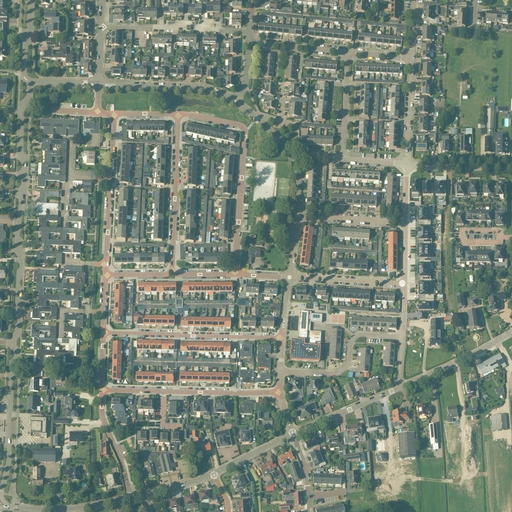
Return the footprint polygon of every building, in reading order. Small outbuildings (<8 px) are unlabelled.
[(49,0),(41,0),(41,5),(49,5),(49,10),(52,10),(52,4),(49,4),(49,0)] [(312,0),(312,3),(317,4),(316,12),(319,12),(320,8),(320,1),(320,0),(312,0)] [(323,9),(323,6),(328,7),(328,0),(323,0),(324,1),(320,1),(320,8),(323,9)] [(339,0),(338,7),(343,8),(343,11),(347,11),(347,4),(344,3),(344,0),(339,0)] [(282,14),(282,8),(281,8),(281,4),(270,4),(270,10),(275,11),(275,13),(282,14)] [(424,15),(434,15),(435,10),(437,10),(438,6),(437,6),(430,6),(430,9),(424,9),(424,15)] [(457,11),(457,16),(466,17),(466,11),(464,11),(464,8),(454,7),(454,11),(457,11)] [(92,12),(80,12),(80,17),(76,17),(76,15),(75,14),(70,14),(69,20),(82,21),(82,18),(89,18),(89,16),(92,17),(92,12)] [(491,22),(492,13),(486,12),(486,18),(483,17),(483,25),(486,25),(486,22),(491,22)] [(45,13),(45,19),(52,19),(51,26),(44,26),(44,29),(41,29),(41,37),(47,37),(48,33),(60,33),(61,25),(63,25),(63,20),(56,20),(56,13),(45,13)] [(434,20),(434,15),(424,15),(424,20),(430,21),(429,24),(437,24),(437,21),(434,20)] [(400,21),(400,16),(391,16),(391,21),(389,21),(389,23),(397,24),(398,21),(400,21)] [(80,23),(80,29),(91,30),(91,25),(88,25),(89,23),(82,23),(82,21),(69,20),(69,23),(80,23)] [(422,29),(423,29),(423,35),(431,35),(431,29),(430,29),(430,26),(422,26),(422,29)] [(91,30),(80,29),(80,33),(76,33),(75,35),(69,34),(69,38),(74,38),(82,38),(82,36),(88,36),(88,34),(91,34),(91,30)] [(345,34),(345,41),(351,42),(351,38),(354,38),(354,35),(354,34),(352,34),(345,34)] [(431,35),(423,35),(423,41),(422,41),(422,44),(433,45),(432,44),(432,42),(431,42),(431,35)] [(189,44),(195,45),(195,49),(198,49),(199,43),(195,42),(196,37),(189,36),(189,44)] [(168,46),(168,48),(171,48),(171,50),(173,50),(174,44),(171,44),(171,38),(165,37),(164,46),(168,46)] [(203,47),(209,47),(209,37),(203,37),(203,43),(200,43),(200,49),(199,57),(202,58),(203,47)] [(209,37),(209,47),(209,45),(213,45),(213,49),(218,49),(218,41),(216,41),(216,37),(209,37)] [(228,48),(236,49),(236,42),(231,42),(231,39),(225,39),(224,42),(228,42),(228,48)] [(84,51),(92,52),(93,43),(91,43),(91,40),(82,40),(82,44),(84,44),(84,51)] [(115,46),(115,49),(123,50),(123,44),(122,44),(123,40),(119,40),(111,40),(111,46),(115,46)] [(422,53),(430,54),(431,50),(433,50),(433,45),(422,44),(422,47),(423,47),(422,53)] [(67,46),(60,46),(60,53),(58,53),(58,60),(66,60),(66,56),(67,46)] [(236,49),(228,48),(228,55),(224,55),(224,54),(219,54),(219,57),(224,57),(230,58),(230,55),(236,55),(236,49)] [(115,49),(114,52),(111,52),(110,58),(118,58),(118,55),(123,55),(123,50),(115,49)] [(80,63),(85,63),(85,60),(92,60),(92,52),(84,51),(84,59),(80,59),(80,63)] [(71,56),(66,56),(66,60),(65,66),(72,66),(72,63),(79,63),(79,53),(71,52),(71,56)] [(47,60),(58,60),(58,53),(43,53),(43,57),(41,57),(41,62),(47,62),(47,60)] [(265,56),(264,63),(273,64),(274,53),(267,53),(266,56),(265,56)] [(421,60),(421,62),(428,63),(432,63),(432,60),(430,60),(430,54),(422,53),(422,60),(421,60)] [(228,61),(227,67),(235,67),(235,61),(230,60),(230,58),(224,57),(224,60),(228,61)] [(118,58),(110,58),(110,65),(117,65),(116,68),(119,68),(123,68),(123,65),(123,59),(118,58)] [(286,65),(296,66),(296,58),(287,58),(286,65)] [(176,68),(176,76),(182,76),(183,73),(185,73),(186,63),(186,59),(184,59),(183,64),(183,68),(176,68)] [(133,76),(139,77),(140,67),(134,67),(134,64),(134,61),(131,61),(131,64),(131,68),(130,68),(130,70),(130,74),(130,75),(133,75),(133,76)] [(143,63),(143,67),(140,67),(139,77),(146,77),(146,71),(149,71),(149,62),(146,62),(146,64),(143,63)] [(149,62),(149,71),(152,71),(151,77),(158,77),(158,69),(155,69),(155,65),(152,65),(152,62),(149,62)] [(428,63),(421,62),(421,65),(423,65),(423,72),(431,72),(431,66),(428,65),(428,63)] [(85,65),(85,63),(80,63),(80,66),(84,66),(83,74),(92,74),(92,65),(85,65)] [(158,69),(158,77),(164,78),(164,72),(167,72),(167,64),(165,63),(165,67),(162,67),(162,69),(158,69)] [(188,77),(194,77),(195,69),(189,68),(189,64),(189,63),(186,63),(185,73),(188,73),(188,77)] [(167,72),(170,72),(170,76),(176,76),(176,68),(170,68),(170,64),(167,64),(167,68),(167,72)] [(204,71),(204,65),(201,65),(199,65),(198,69),(195,69),(194,77),(201,77),(201,71),(204,71)] [(207,65),(204,65),(204,71),(207,71),(206,79),(213,79),(213,71),(213,67),(207,67),(207,65)] [(122,69),(123,68),(119,68),(119,69),(112,69),(112,75),(120,76),(120,77),(123,77),(123,73),(120,73),(120,69),(122,69)] [(272,78),(273,71),(264,70),(263,77),(268,78),(272,78)] [(294,80),(295,73),(286,72),(285,79),(294,80)] [(431,72),(423,72),(423,78),(422,78),(422,81),(434,81),(429,81),(429,78),(431,78),(431,72)] [(463,78),(462,93),(467,94),(467,90),(470,90),(471,81),(467,81),(467,78),(463,78)] [(234,79),(224,79),(224,83),(227,83),(227,87),(234,87),(234,79)] [(266,85),(266,90),(274,91),(275,85),(268,85),(268,81),(264,81),(264,84),(266,85)] [(422,90),(430,90),(431,84),(434,84),(434,81),(422,81),(422,83),(423,83),(422,90)] [(320,85),(319,91),(327,92),(328,85),(325,85),(325,82),(317,82),(317,85),(320,85)] [(288,92),(298,93),(299,87),(301,87),(301,84),(291,83),(290,86),(289,86),(288,92)] [(274,91),(266,90),(265,96),(263,96),(263,99),(274,100),(273,100),(273,97),(274,97),(274,91)] [(419,99),(427,99),(427,96),(430,96),(430,90),(422,90),(422,96),(420,96),(419,99)] [(298,98),(298,93),(288,92),(288,98),(290,98),(290,101),(300,102),(300,99),(298,98)] [(274,103),(274,100),(263,99),(265,99),(265,103),(266,103),(266,105),(267,105),(267,109),(275,109),(276,103),(274,103)] [(420,108),(428,108),(428,105),(431,105),(431,99),(427,99),(419,99),(419,101),(420,101),(420,108)] [(289,110),(299,111),(300,102),(290,101),(290,104),(289,110)] [(419,114),(419,117),(426,117),(426,114),(428,114),(428,108),(420,108),(420,114),(419,114)] [(485,138),(485,153),(491,153),(492,138),(494,138),(494,109),(487,109),(487,129),(486,135),(486,138),(485,138)] [(299,111),(289,110),(289,116),(294,117),(294,120),(303,121),(304,117),(298,117),(299,111)] [(420,120),(419,126),(427,126),(428,123),(430,123),(430,117),(426,117),(419,117),(419,120),(420,120)] [(90,130),(90,135),(89,134),(88,147),(92,147),(92,148),(95,148),(95,147),(99,147),(100,143),(101,143),(102,142),(102,137),(101,135),(99,135),(100,119),(98,119),(97,124),(94,124),(94,123),(84,122),(83,130),(90,130)] [(53,129),(53,121),(53,120),(50,120),(50,121),(41,120),(40,120),(40,129),(40,128),(43,128),(43,136),(53,136),(53,129)] [(66,136),(66,129),(66,121),(63,121),(53,121),(53,129),(56,129),(56,136),(66,136)] [(66,121),(66,129),(69,129),(69,137),(79,137),(79,121),(76,121),(76,122),(66,121)] [(192,135),(194,126),(187,125),(187,126),(184,125),(182,131),(186,132),(186,133),(192,135)] [(427,126),(419,126),(419,132),(418,132),(418,135),(425,136),(426,133),(427,133),(427,126)] [(438,136),(438,128),(435,127),(435,133),(429,133),(429,135),(434,136),(438,136)] [(229,134),(228,142),(234,144),(236,135),(229,134)] [(494,134),(494,142),(498,142),(498,154),(501,154),(504,154),(507,154),(508,138),(503,138),(503,134),(495,134),(494,134)] [(458,143),(460,143),(460,152),(468,153),(469,137),(461,137),(461,135),(458,135),(458,143)] [(418,142),(417,150),(426,151),(427,138),(423,138),(422,142),(418,142)] [(61,141),(42,140),(42,152),(44,152),(49,152),(50,145),(61,146),(61,144),(61,141)] [(49,152),(44,152),(44,164),(52,164),(52,158),(60,158),(60,156),(60,153),(49,152)] [(86,157),(86,165),(94,165),(95,153),(85,152),(85,157),(86,157)] [(44,164),(41,164),(41,176),(48,176),(49,169),(60,170),(60,168),(60,165),(52,164),(44,164)] [(387,183),(397,183),(397,178),(394,178),(394,175),(387,174),(387,179),(388,180),(387,183)] [(59,182),(59,180),(59,177),(48,176),(41,176),(38,176),(37,188),(45,188),(45,181),(59,182)] [(83,194),(88,194),(91,195),(92,182),(73,182),(73,187),(84,187),(83,194)] [(387,191),(397,192),(397,183),(387,183),(387,191)] [(423,196),(433,197),(433,190),(430,190),(430,184),(430,183),(429,183),(426,183),(423,183),(423,196)] [(446,190),(443,190),(443,185),(443,184),(442,184),(442,183),(439,183),(436,183),(436,197),(446,197),(446,190)] [(467,191),(464,191),(464,185),(461,185),(461,184),(458,184),(458,185),(457,185),(457,195),(464,195),(464,197),(467,197),(467,191)] [(467,190),(467,191),(467,197),(470,197),(470,194),(477,194),(477,184),(470,184),(470,190),(467,190)] [(494,198),(494,191),(494,190),(491,190),(491,184),(484,184),(484,194),(488,195),(488,198),(494,198)] [(494,198),(494,199),(499,199),(499,196),(504,196),(504,186),(503,186),(503,184),(500,184),(500,185),(497,185),(497,191),(494,191),(494,198)] [(231,196),(231,190),(223,189),(223,193),(220,193),(220,198),(229,199),(229,196),(231,196)] [(40,192),(39,204),(46,205),(46,198),(58,198),(58,197),(61,198),(62,192),(59,191),(58,193),(40,192)] [(387,191),(386,199),(396,200),(397,192),(387,191)] [(88,194),(83,194),(72,194),(72,195),(69,194),(69,200),(72,201),(72,199),(82,199),(81,206),(88,206),(88,194)] [(331,204),(338,204),(339,195),(331,194),(331,204)] [(346,205),(346,195),(339,195),(338,204),(346,205)] [(353,205),(354,196),(346,195),(346,205),(353,205)] [(353,205),(361,206),(361,196),(354,196),(353,205)] [(361,196),(361,206),(368,206),(369,197),(361,196)] [(376,197),(369,197),(368,206),(376,207),(376,197)] [(314,206),(315,200),(307,199),(306,209),(312,209),(312,206),(314,206)] [(396,200),(386,199),(386,208),(395,208),(396,200)] [(36,216),(39,216),(46,217),(46,210),(58,210),(58,211),(61,211),(61,205),(58,205),(46,205),(39,204),(37,204),(36,216)] [(91,206),(88,206),(81,206),(72,206),(72,211),(83,211),(82,218),(87,218),(90,219),(91,206)] [(418,210),(417,210),(417,213),(418,213),(418,215),(430,215),(430,209),(434,209),(434,206),(424,206),(424,209),(419,209),(418,209),(418,210)] [(467,220),(467,212),(461,212),(461,215),(457,215),(457,225),(464,225),(464,220),(466,220),(467,220)] [(496,214),(493,213),(493,220),(496,220),(496,226),(503,226),(503,215),(496,215),(496,214)] [(424,222),(424,225),(430,225),(430,215),(418,215),(418,218),(417,218),(417,221),(418,221),(418,222),(419,222),(424,222)] [(57,229),(60,229),(61,219),(58,218),(58,217),(46,217),(39,216),(39,228),(41,228),(46,229),(47,222),(57,222),(57,223),(57,229)] [(87,218),(82,218),(69,218),(68,223),(80,223),(80,230),(84,230),(87,230),(87,218)] [(424,228),(419,228),(418,228),(417,228),(417,234),(430,234),(430,225),(424,225),(424,228)] [(41,228),(39,228),(38,231),(41,231),(41,240),(48,241),(49,234),(60,234),(59,241),(62,241),(62,236),(63,229),(60,229),(57,229),(46,229),(41,228)] [(68,230),(63,229),(62,236),(62,241),(66,242),(66,235),(76,235),(76,242),(81,242),(84,242),(84,230),(80,230),(68,230)] [(332,238),(338,238),(338,230),(332,229),(332,232),(328,232),(327,238),(332,239),(332,238)] [(228,234),(219,233),(219,237),(216,237),(215,241),(218,242),(219,239),(228,240),(228,234)] [(430,234),(417,234),(417,236),(417,240),(418,240),(419,240),(424,240),(424,243),(432,243),(432,234),(430,234)] [(43,243),(43,252),(50,252),(52,253),(53,249),(50,249),(50,246),(62,246),(62,241),(59,241),(48,241),(41,240),(41,243),(43,243)] [(62,241),(62,246),(73,247),(72,254),(80,254),(81,242),(76,242),(66,242),(62,241)] [(430,253),(432,253),(432,243),(424,243),(424,246),(419,246),(418,246),(418,247),(417,247),(417,250),(418,250),(418,253),(430,253)] [(252,257),(259,258),(259,250),(258,249),(253,248),(252,250),(248,250),(247,264),(251,264),(252,257)] [(460,263),(466,263),(466,255),(463,255),(463,249),(460,249),(460,248),(457,248),(457,249),(456,249),(456,260),(460,260),(460,263)] [(503,260),(503,250),(502,250),(502,249),(499,249),(499,250),(496,250),(496,256),(493,256),(493,263),(498,263),(498,260),(503,260)] [(43,252),(36,252),(36,255),(38,255),(37,264),(45,265),(45,257),(56,258),(56,256),(56,253),(52,253),(50,252),(43,252)] [(418,258),(418,259),(419,259),(424,259),(424,262),(430,262),(430,258),(430,253),(418,253),(418,255),(417,255),(417,258),(418,258)] [(430,262),(424,262),(424,265),(419,265),(418,265),(418,266),(417,266),(417,269),(418,269),(418,271),(430,271),(430,262)] [(33,284),(36,284),(41,284),(41,277),(58,278),(58,272),(34,271),(33,284)] [(419,278),(424,278),(424,281),(425,281),(430,281),(430,280),(430,271),(418,271),(418,273),(417,273),(417,277),(418,277),(418,278),(419,278)] [(72,273),(69,273),(63,273),(63,278),(75,278),(75,285),(82,286),(84,286),(85,273),(82,273),(79,273),(76,273),(72,273)] [(419,288),(419,290),(431,290),(431,280),(430,280),(430,281),(425,281),(425,284),(420,283),(419,283),(419,284),(418,284),(418,288),(419,288)] [(39,296),(43,296),(44,289),(60,290),(60,285),(41,284),(36,284),(36,296),(39,296)] [(60,285),(60,290),(60,296),(62,297),(63,290),(74,290),(73,297),(78,297),(81,297),(82,286),(75,285),(66,285),(63,285),(60,285)] [(258,299),(261,299),(261,292),(258,292),(258,287),(252,286),(252,298),(254,298),(254,295),(258,295),(258,299)] [(261,292),(261,299),(261,302),(264,302),(264,298),(270,299),(270,296),(271,287),(268,287),(268,286),(265,286),(265,287),(264,287),(264,292),(261,292)] [(308,298),(313,298),(313,291),(309,291),(309,292),(305,292),(305,289),(296,288),(296,296),(305,296),(305,297),(308,298)] [(328,293),(325,293),(325,290),(317,290),(317,297),(324,297),(324,301),(328,301),(328,293)] [(431,290),(419,290),(419,292),(418,292),(418,295),(419,295),(419,296),(420,296),(425,296),(425,299),(426,299),(434,299),(434,296),(431,296),(431,290)] [(493,312),(497,312),(497,311),(499,311),(498,303),(500,301),(506,300),(505,293),(495,295),(496,298),(489,299),(490,307),(486,307),(487,312),(490,311),(491,312),(493,312)] [(456,296),(457,309),(466,307),(464,294),(456,296)] [(38,308),(46,308),(46,301),(60,302),(60,296),(43,296),(39,296),(38,308)] [(70,309),(78,309),(79,297),(62,297),(60,296),(60,302),(71,302),(70,309)] [(473,298),(466,299),(467,307),(480,306),(479,297),(476,297),(473,298)] [(434,311),(434,300),(426,300),(426,304),(423,304),(419,304),(419,305),(418,305),(418,308),(419,308),(419,311),(434,311)] [(183,309),(178,309),(178,313),(178,315),(181,315),(184,315),(184,312),(188,312),(188,309),(189,309),(189,306),(183,306),(183,309)] [(38,308),(32,307),(32,319),(40,320),(40,313),(51,313),(51,311),(51,308),(46,308),(38,308)] [(258,316),(259,316),(259,307),(254,307),(255,310),(255,315),(255,320),(252,320),(252,317),(249,317),(249,320),(249,328),(255,328),(255,323),(258,323),(258,316)] [(431,321),(431,340),(431,346),(442,346),(442,340),(441,340),(441,321),(440,321),(440,314),(440,310),(434,310),(434,314),(434,321),(431,321)] [(467,312),(467,314),(463,314),(464,319),(468,318),(470,330),(480,328),(477,311),(467,312)] [(290,349),(292,349),(291,352),(290,352),(290,360),(319,361),(321,333),(310,332),(310,322),(321,323),(322,315),(312,315),(312,320),(310,320),(311,313),(300,312),(298,341),(291,341),(290,349)] [(137,326),(143,326),(143,318),(140,317),(140,315),(137,315),(137,314),(134,314),(133,323),(137,323),(137,326)] [(354,315),(349,314),(349,318),(351,318),(351,327),(355,327),(355,325),(358,326),(358,327),(359,316),(354,316),(354,315)] [(83,316),(64,316),(64,321),(75,322),(75,328),(80,328),(83,328),(83,316)] [(262,316),(259,316),(258,316),(258,323),(261,323),(261,328),(267,328),(267,320),(262,320),(262,316)] [(267,317),(267,328),(274,328),(274,324),(276,324),(276,321),(274,321),(274,320),(270,320),(270,317),(267,317)] [(174,318),(168,318),(168,326),(177,327),(177,319),(174,319),(174,318)] [(224,319),(224,328),(230,328),(230,325),(233,325),(233,318),(230,318),(224,318),(224,319)] [(388,318),(388,329),(392,329),(392,328),(395,328),(395,329),(396,319),(392,318),(392,320),(388,320),(389,318),(388,318)] [(56,323),(48,323),(48,326),(48,327),(32,326),(31,339),(34,339),(39,339),(39,332),(50,332),(50,330),(50,327),(56,327),(56,323)] [(72,333),(72,340),(77,340),(79,340),(80,328),(75,328),(64,328),(64,333),(72,333)] [(341,330),(330,330),(330,334),(332,334),(332,338),(330,337),(340,338),(341,334),(339,334),(339,331),(341,331),(341,330)] [(33,350),(36,351),(41,351),(41,344),(51,344),(51,351),(55,351),(55,348),(55,339),(50,339),(39,339),(34,339),(33,350)] [(55,339),(55,348),(58,348),(58,345),(69,345),(69,352),(73,352),(76,352),(77,340),(72,340),(55,339)] [(386,348),(385,351),(394,352),(394,348),(393,347),(393,344),(394,345),(394,344),(384,344),(384,348),(386,348)] [(240,353),(240,358),(252,358),(252,345),(243,345),(243,353),(240,353)] [(254,357),(256,357),(263,357),(263,354),(270,355),(271,345),(257,345),(257,355),(254,355),(254,357)] [(361,357),(369,358),(370,350),(360,350),(359,354),(361,354),(361,357)] [(51,351),(41,351),(36,351),(36,363),(43,363),(43,356),(54,357),(55,351),(51,351)] [(55,351),(54,357),(54,360),(54,364),(58,364),(58,357),(65,357),(65,364),(73,364),(73,352),(69,352),(55,351)] [(338,353),(329,352),(329,357),(327,357),(327,362),(331,362),(331,360),(339,360),(339,356),(338,356),(338,353)] [(167,359),(167,362),(176,362),(176,353),(173,353),(173,359),(167,359)] [(483,376),(505,364),(500,354),(478,366),(483,376)] [(257,357),(257,368),(266,369),(266,371),(270,371),(270,359),(262,359),(263,357),(256,357),(257,357)] [(385,359),(383,359),(383,362),(385,363),(384,366),(393,367),(393,359),(385,359)] [(368,373),(369,365),(359,365),(358,370),(356,370),(356,375),(360,375),(360,372),(368,373)] [(254,384),(254,383),(254,380),(251,380),(251,371),(240,371),(240,379),(242,379),(242,384),(254,384)] [(264,372),(260,372),(260,379),(257,379),(258,384),(264,383),(264,381),(270,381),(270,374),(264,374),(264,372)] [(355,382),(359,390),(362,389),(364,393),(379,387),(376,379),(361,385),(359,381),(355,382)] [(47,380),(42,380),(29,380),(29,388),(30,388),(29,392),(38,392),(38,387),(42,387),(42,389),(47,389),(47,380)] [(294,381),(294,380),(292,380),(292,381),(291,381),(291,384),(290,384),(290,387),(291,387),(291,391),(295,391),(295,397),(302,397),(302,388),(298,388),(298,381),(294,381)] [(318,388),(318,386),(318,385),(317,385),(317,381),(315,381),(315,380),(312,380),(312,381),(310,381),(310,388),(307,388),(307,396),(312,396),(312,391),(317,391),(317,388),(318,388)] [(359,390),(355,382),(352,384),(344,387),(349,399),(357,396),(355,391),(358,389),(359,390)] [(466,394),(470,394),(470,397),(476,396),(475,391),(474,392),(472,384),(465,385),(466,394)] [(335,400),(334,397),(331,392),(329,388),(323,391),(324,395),(319,398),(322,405),(335,400)] [(497,394),(498,393),(499,396),(504,394),(503,392),(504,391),(502,388),(496,391),(497,394)] [(64,406),(68,406),(75,406),(76,398),(69,397),(65,397),(64,406)] [(37,399),(28,398),(28,411),(40,411),(40,408),(37,407),(37,399)] [(195,402),(194,402),(194,409),(191,409),(190,416),(196,416),(196,413),(200,413),(200,402),(199,402),(198,401),(195,401),(195,402)] [(201,402),(200,402),(200,413),(204,413),(204,416),(209,416),(210,410),(207,410),(207,403),(206,402),(205,401),(202,401),(201,402)] [(216,403),(215,403),(215,410),(212,410),(211,417),(217,417),(217,413),(221,413),(221,403),(220,403),(219,402),(217,402),(216,403)] [(222,403),(221,403),(221,413),(225,414),(225,417),(230,417),(230,410),(227,410),(228,403),(226,403),(226,402),(223,402),(222,403)] [(239,405),(239,414),(252,415),(252,402),(247,402),(247,406),(239,405)] [(299,416),(300,420),(304,419),(304,418),(310,416),(309,412),(316,410),(314,403),(305,406),(305,408),(298,410),(300,416),(299,416)] [(419,406),(418,407),(417,408),(418,411),(419,417),(427,416),(431,415),(431,407),(426,408),(426,406),(423,406),(422,405),(420,406),(419,406)] [(68,406),(68,409),(67,409),(67,418),(77,418),(78,409),(75,409),(75,406),(68,406)] [(456,406),(450,408),(448,408),(449,416),(448,416),(449,423),(453,423),(453,419),(458,418),(456,406)] [(403,421),(409,420),(409,413),(402,414),(402,411),(393,412),(394,423),(403,422),(403,421)] [(268,413),(263,413),(257,414),(257,421),(263,421),(263,427),(272,427),(271,420),(268,420),(268,413)] [(507,430),(506,415),(491,416),(492,432),(507,430)] [(28,418),(27,428),(41,428),(41,438),(46,438),(47,418),(28,418)] [(373,419),(375,431),(384,430),(383,424),(381,424),(379,418),(373,419)] [(117,419),(117,425),(121,426),(121,427),(123,427),(123,426),(125,426),(125,432),(133,432),(134,426),(133,426),(126,426),(126,419),(124,419),(117,419)] [(375,431),(373,419),(367,420),(369,426),(366,426),(367,432),(375,431)] [(475,470),(476,490),(484,489),(481,424),(470,425),(473,470),(475,470)] [(360,425),(353,426),(354,438),(359,437),(360,442),(365,441),(364,433),(361,433),(360,425)] [(429,425),(431,445),(438,444),(436,425),(429,425)] [(355,443),(354,438),(353,426),(346,427),(347,435),(344,435),(345,444),(355,443)] [(41,428),(27,428),(27,433),(31,433),(30,438),(41,438),(41,428)] [(250,443),(249,436),(253,436),(253,429),(249,429),(249,432),(240,432),(240,436),(242,436),(242,443),(250,443)] [(228,431),(214,434),(218,449),(227,446),(227,447),(232,446),(228,431)] [(70,433),(70,442),(82,442),(82,437),(82,436),(82,434),(70,433)] [(416,482),(415,466),(414,433),(398,434),(399,462),(389,463),(390,483),(416,482)] [(448,465),(459,465),(457,433),(447,434),(448,465)] [(329,445),(330,449),(334,449),(338,448),(339,452),(343,452),(342,451),(342,448),(341,443),(338,443),(336,437),(331,438),(330,436),(326,437),(327,442),(328,441),(329,445)] [(195,441),(197,447),(197,449),(196,449),(197,452),(198,452),(198,454),(206,452),(206,453),(211,452),(209,444),(202,446),(200,439),(195,441)] [(387,439),(376,440),(379,477),(389,477),(387,439)] [(314,451),(317,449),(320,448),(319,446),(317,446),(314,440),(311,441),(311,440),(307,442),(308,442),(305,444),(304,445),(305,448),(306,447),(307,450),(313,448),(314,451)] [(312,461),(321,458),(317,449),(314,451),(315,454),(309,456),(312,461)] [(33,450),(33,463),(55,463),(55,450),(33,450)] [(291,461),(294,459),(293,457),(292,457),(290,452),(284,455),(287,461),(290,459),(291,461)] [(148,453),(148,461),(149,461),(150,465),(152,465),(155,476),(157,475),(172,472),(168,455),(168,454),(164,454),(157,453),(148,453)] [(287,461),(284,455),(278,458),(280,461),(278,462),(279,466),(282,464),(282,463),(287,461)] [(312,461),(314,467),(319,465),(320,467),(326,465),(325,462),(323,463),(321,458),(312,461)] [(265,465),(269,474),(274,472),(273,469),(276,467),(274,464),(272,465),(270,462),(265,465)] [(289,465),(291,474),(293,477),(291,478),(292,482),(294,482),(295,482),(301,480),(296,463),(289,465)] [(150,465),(146,466),(147,472),(146,472),(147,474),(148,474),(149,478),(155,477),(155,476),(152,465),(150,465)] [(264,477),(269,474),(265,465),(259,468),(264,477)] [(32,480),(32,486),(36,486),(36,488),(42,488),(43,480),(40,480),(40,468),(33,468),(33,480),(32,480)] [(71,476),(71,480),(79,480),(79,469),(71,469),(63,469),(63,476),(71,476)] [(350,485),(357,484),(356,473),(349,473),(349,469),(346,469),(346,475),(349,475),(350,485)] [(120,486),(117,474),(106,476),(109,488),(120,486)] [(241,477),(231,482),(235,490),(241,487),(242,489),(246,487),(246,486),(250,484),(250,483),(250,484),(247,478),(245,475),(242,476),(241,477)] [(290,501),(292,501),(301,500),(300,494),(292,494),(292,495),(290,495),(290,491),(283,491),(283,496),(290,496),(290,501)] [(200,493),(199,493),(200,502),(209,500),(209,502),(213,501),(212,495),(208,495),(208,492),(203,493),(203,492),(200,492),(200,493)] [(184,498),(185,506),(194,504),(195,510),(198,510),(197,499),(194,500),(193,496),(189,497),(188,496),(186,497),(185,497),(184,498)] [(236,508),(246,508),(245,502),(248,502),(248,499),(241,499),(241,502),(236,503),(236,508)] [(170,501),(169,501),(171,510),(176,509),(176,511),(183,511),(182,503),(179,504),(178,500),(174,501),(173,500),(171,500),(170,501)]
